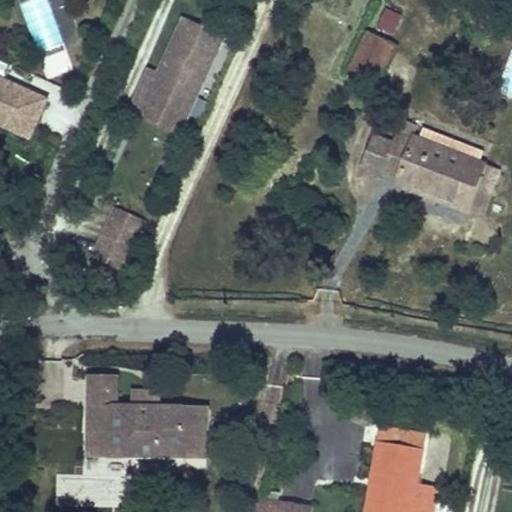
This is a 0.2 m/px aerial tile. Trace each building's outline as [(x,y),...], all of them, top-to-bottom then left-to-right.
[(402,17),(384,9),(377,28),(395,35),(402,17)] [(185,115),(222,33),(183,15),(146,97),(185,115)] [(496,28),(479,20),(474,31),(491,39),(496,28)] [(397,49),(370,34),(352,68),(380,82),(397,49)] [(0,66),(0,81),(4,83),(9,70),(0,66)] [(4,83),(0,81),(0,128),(30,141),(47,102),(4,83)] [(185,115),(146,97),(140,110),(178,128),(185,115)] [(420,127),(406,121),(399,137),(415,143),(416,138),(420,127)] [(486,153),(424,127),(419,140),(481,163),(486,153)] [(468,212),(486,165),(481,163),(419,140),(416,138),(415,143),(399,137),(396,146),(375,139),(364,169),(384,176),(399,182),(398,185),(468,212)] [(483,215),(500,173),(486,165),(468,212),(483,215)] [(127,251),(149,204),(122,192),(100,239),(127,251)] [(91,378),(90,407),(117,408),(118,378),(91,378)] [(135,393),(135,408),(159,409),(160,394),(135,393)] [(115,432),(114,456),(207,457),(208,409),(159,409),(135,408),(117,408),(90,407),(90,432),(115,432)] [(382,429),(373,481),(378,481),(372,511),(371,511),(368,511),(367,511),(433,511),(438,489),(416,485),(425,436),(382,429)] [(90,456),(114,456),(115,432),(90,432),(90,456)] [(261,511),(276,511),(278,502),(263,500),(261,511)] [(278,502),(276,511),(312,511),(313,508),(278,502)]
